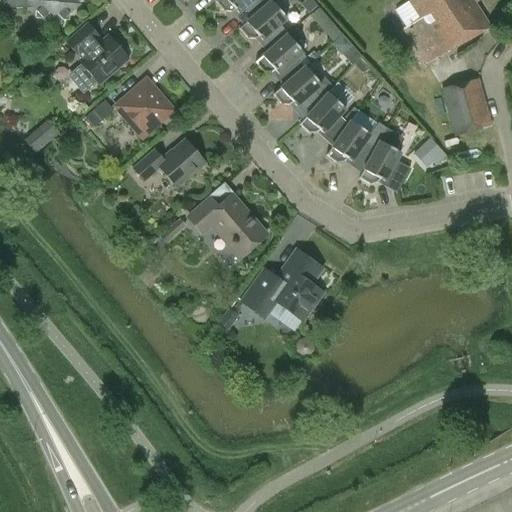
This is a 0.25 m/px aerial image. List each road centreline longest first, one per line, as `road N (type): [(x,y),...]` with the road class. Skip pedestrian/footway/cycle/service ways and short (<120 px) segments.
road 1 (residential): [(511,204),(370,229),(326,219),(128,0)]
road 2 (secondary): [(93,511),(0,345)]
